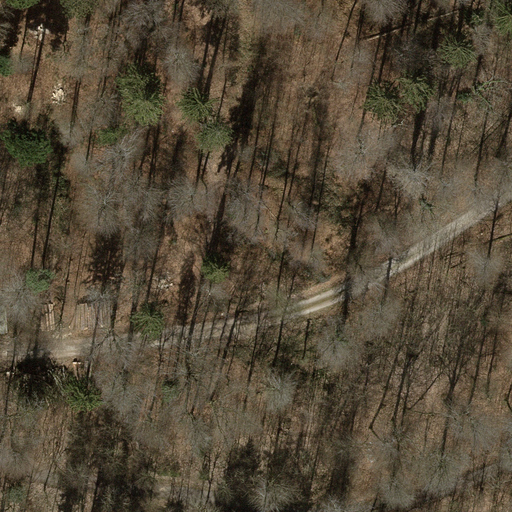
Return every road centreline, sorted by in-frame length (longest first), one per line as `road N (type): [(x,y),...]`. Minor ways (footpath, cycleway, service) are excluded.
road 1 (track): [(0,351),(292,313),(369,286),(511,196)]
road 2 (track): [(511,466),(376,503),(334,506),(206,501),(0,454)]
